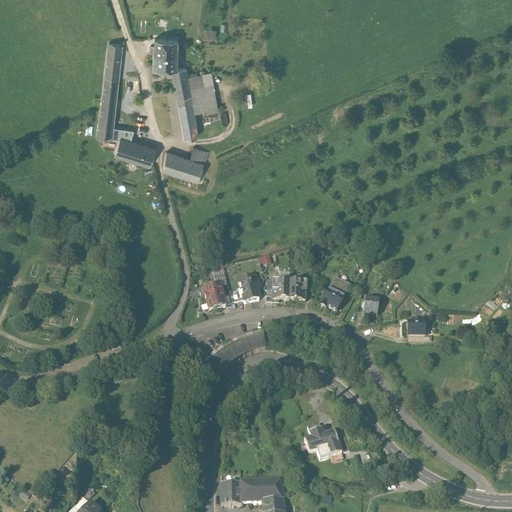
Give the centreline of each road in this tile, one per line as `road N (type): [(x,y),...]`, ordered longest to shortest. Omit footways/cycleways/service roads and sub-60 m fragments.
road 1 (residential): [(491,500),(479,480),(406,422),(338,332),(299,315),(221,324),(53,396),(0,396)]
road 2 (secondary): [(491,500),(424,477),(332,381),(288,366),(250,375),(219,405),(208,447),(207,511)]
